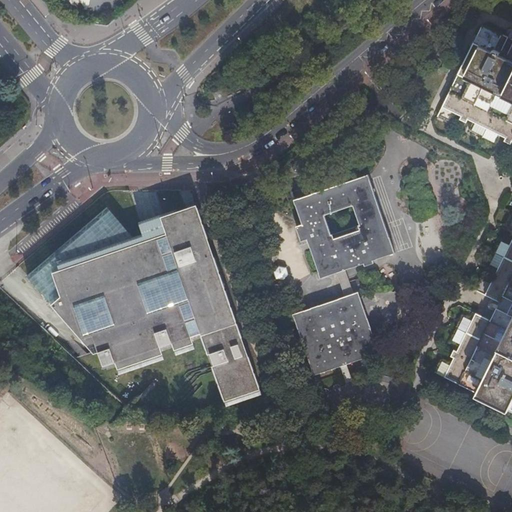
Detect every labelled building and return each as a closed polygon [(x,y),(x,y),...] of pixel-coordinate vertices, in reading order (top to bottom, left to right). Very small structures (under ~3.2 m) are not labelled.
[(444,359),(437,373),(511,410),(511,37),(484,24),(438,115),(450,121),(454,112),(473,121),(468,130),(495,143),(499,134),(511,140),(511,218),(509,225),(511,226),(511,241),(503,237),(490,264),(500,268),(495,280),(485,275),(478,289),(493,296),(484,315),(478,313),(475,319),(466,314),(453,341),(462,345),(460,351),(456,349),(453,357),(456,358),(453,364),(444,359)] [(366,266),(375,263),(374,260),(396,253),(369,174),(295,199),(294,199),(303,224),(296,226),(302,241),(308,239),(321,277),(338,272),(346,296),(319,305),(293,314),(294,317),(314,374),(380,352),(359,291),(354,293),(346,269),(365,262),(366,266)] [(262,389),(208,238),(197,241),(185,208),(170,214),(176,228),(138,239),(108,204),(27,274),(93,350),(100,351),(106,363),(205,331),(229,400),(262,389)] [(273,271),(276,278),(277,278),(283,280),(284,280),(289,274),(289,273),(287,267),(286,266),(279,264),(278,265),(274,270),(273,271)] [(33,317),(47,329),(51,325),(38,312),(33,317)]
